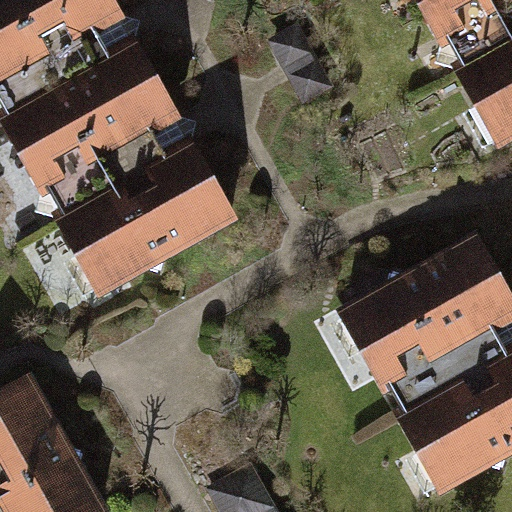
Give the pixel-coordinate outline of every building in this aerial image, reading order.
[(111,0),(0,0),(0,113),(106,299),(239,224),(111,0)] [(511,0),(420,0),(505,151),(511,147),(511,0)] [(511,305),(484,251),(348,321),(438,495),(511,456),(511,305)] [(114,511),(42,384),(0,408),(0,511),(114,511)] [(219,486),(232,511),(283,511),(259,466),(219,486)]
